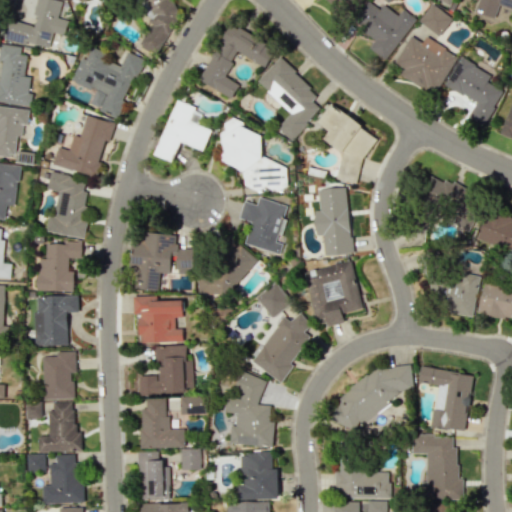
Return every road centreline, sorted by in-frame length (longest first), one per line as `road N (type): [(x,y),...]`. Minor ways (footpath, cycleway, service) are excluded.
road 1 (residential): [(219,0),(162,92),(120,217),(110,305),(118,511)]
road 2 (residential): [(275,0),(363,86),(423,129),(511,174)]
road 3 (residential): [(409,337),(511,354),(500,427),(501,511)]
road 4 (residential): [(409,337),(351,348),(305,402),(306,511)]
road 5 (residential): [(423,129),(392,177),(385,215),(409,337)]
